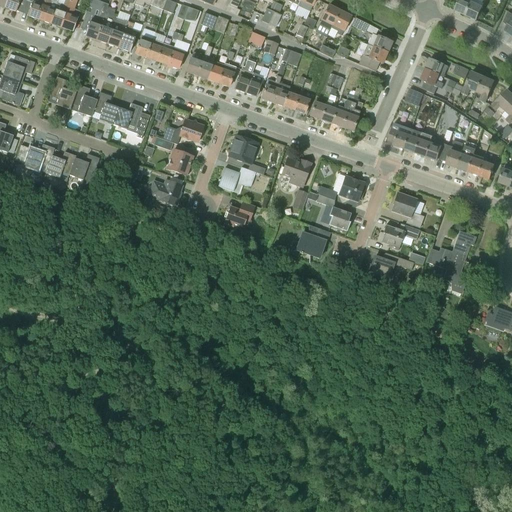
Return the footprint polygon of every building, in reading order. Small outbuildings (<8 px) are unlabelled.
[(7,0),(5,8),(16,12),(17,9),(23,11),(26,0),(7,0)] [(39,20),(46,0),(26,0),(23,11),(29,13),(28,16),(39,20)] [(50,24),(57,4),(51,2),(51,0),(46,0),(39,20),(50,24)] [(62,28),(71,0),(65,0),(63,6),(57,4),(50,24),(62,28)] [(71,0),(62,28),(73,32),(80,11),(74,9),(77,0),(71,0)] [(163,10),(166,0),(151,0),(150,5),(163,10)] [(176,4),(167,0),(166,0),(163,10),(172,14),(176,4)] [(240,0),(231,0),(229,6),(237,9),(240,0)] [(301,0),(299,6),(310,11),(312,8),(315,0),(301,0)] [(465,16),(472,3),(465,0),(460,0),(455,11),(465,16)] [(472,0),(472,3),(465,16),(476,21),(484,4),(474,0),(472,0)] [(268,25),(278,4),(273,2),(269,10),(267,9),(261,21),(268,25)] [(96,40),(108,7),(108,5),(103,3),(97,18),(92,16),(84,36),(96,40)] [(278,4),(268,25),(275,28),(281,16),(278,15),(282,6),(278,4)] [(184,17),(188,8),(181,5),(177,18),(183,20),(184,17)] [(329,6),(321,20),(333,25),(340,11),(329,6)] [(117,18),(118,15),(114,14),(115,10),(108,7),(96,40),(107,44),(117,18)] [(331,29),(337,32),(336,34),(341,36),(351,17),(340,11),(333,25),(331,29)] [(511,14),(508,12),(503,23),(508,26),(504,32),(511,37),(511,14)] [(213,30),(217,18),(204,13),(197,32),(204,35),(207,28),(213,30)] [(218,17),(217,18),(213,30),(223,33),(228,21),(218,17)] [(308,28),(312,19),(307,17),(303,26),(308,28)] [(123,20),(117,18),(107,44),(118,48),(128,22),(128,21),(123,20)] [(355,18),(351,26),(365,33),(369,25),(355,18)] [(312,19),(308,28),(312,30),(316,21),(312,19)] [(128,22),(118,48),(130,53),(137,32),(132,31),(134,24),(128,22)] [(233,24),(229,35),(235,37),(238,26),(233,24)] [(308,28),(301,25),(296,35),(303,38),(308,28)] [(252,33),(248,42),(261,48),(265,38),(252,33)] [(367,45),(387,53),(391,42),(372,34),(367,45)] [(146,58),(152,39),(142,36),(135,54),(146,58)] [(157,62),(163,43),(152,39),(146,58),(157,62)] [(238,43),(233,41),(227,58),(232,60),(238,43)] [(267,41),(264,50),(263,52),(274,55),(278,44),(267,41)] [(167,66),(174,48),(173,48),(174,47),(163,43),(157,62),(167,66)] [(387,53),(367,45),(359,65),(375,72),(379,63),(382,64),(387,53)] [(207,80),(214,62),(215,59),(209,57),(212,48),(207,46),(206,51),(204,56),(197,76),(207,80)] [(335,52),(322,46),(319,53),(332,59),(335,52)] [(341,57),(345,49),(340,46),(336,54),(341,57)] [(174,48),(167,66),(178,70),(184,52),(174,48)] [(345,49),(341,57),(345,59),(349,51),(345,49)] [(291,51),(286,63),(297,67),(301,55),(291,51)] [(197,76),(204,56),(193,52),(186,72),(197,76)] [(2,76),(19,82),(23,72),(31,75),(35,63),(15,56),(12,64),(7,62),(2,76)] [(439,76),(444,78),(448,67),(430,59),(425,70),(439,76)] [(225,66),(224,66),(214,62),(207,80),(218,84),(225,66)] [(225,66),(218,84),(229,88),(236,68),(225,64),(224,66),(225,66)] [(279,83),(279,84),(281,78),(282,79),(284,72),(285,67),(281,65),(275,80),(276,81),(276,83),(268,80),(261,99),(272,103),(279,83)] [(463,68),(459,77),(465,80),(469,71),(463,68)] [(245,94),(252,73),(247,71),(241,69),(234,90),(245,94)] [(437,82),(439,77),(439,76),(425,70),(421,80),(424,82),(421,89),(434,95),(437,87),(441,89),(443,85),(437,82)] [(252,73),(245,94),(256,97),(263,77),(259,75),(252,73)] [(476,93),(483,78),(472,73),(468,82),(463,94),(467,96),(469,91),(476,93)] [(330,74),(327,83),(326,86),(327,87),(325,93),(329,95),(336,76),(330,74)] [(16,92),(19,82),(2,76),(0,82),(0,90),(3,92),(0,98),(0,99),(19,107),(24,95),(16,92)] [(336,76),(333,86),(329,95),(334,97),(337,90),(338,90),(343,79),(336,76)] [(72,103),(75,93),(66,90),(68,82),(57,78),(50,97),(58,100),(56,105),(70,110),(72,104),(72,103)] [(483,78),(476,93),(481,95),(479,101),(485,103),(490,92),(494,83),(483,78)] [(447,86),(454,89),(457,83),(450,80),(447,86)] [(290,87),(279,84),(279,83),(272,103),(283,107),(288,92),(290,87)] [(93,111),(97,101),(87,97),(90,90),(78,85),(75,93),(72,103),(72,104),(80,106),(77,113),(91,118),(94,111),(93,111)] [(462,87),(456,85),(452,94),(458,96),(462,87)] [(454,89),(447,86),(445,91),(452,94),(454,89)] [(423,95),(419,93),(410,89),(404,102),(418,107),(423,95)] [(505,112),(511,104),(511,95),(507,91),(492,108),(496,112),(500,108),(505,112)] [(299,96),(288,92),(283,107),(294,111),(299,96)] [(112,125),(118,108),(109,105),(111,97),(99,93),(97,101),(93,111),(94,111),(101,113),(99,120),(112,125)] [(342,128),(353,96),(349,94),(344,108),(338,106),(337,110),(336,110),(331,124),(342,128)] [(299,96),(294,111),(304,115),(310,100),(299,96)] [(353,96),(342,128),(353,132),(363,104),(357,102),(358,98),(353,96)] [(331,124),(336,110),(331,108),(332,102),(327,101),(326,105),(326,106),(320,120),(331,124)] [(326,106),(326,105),(315,102),(310,116),(320,120),(326,106)] [(118,108),(112,125),(126,130),(128,125),(136,128),(144,131),(149,116),(141,113),(143,108),(131,104),(128,112),(118,108)] [(494,113),(488,108),(484,112),(490,118),(494,113)] [(471,110),(469,115),(477,120),(479,115),(471,110)] [(162,140),(173,144),(173,143),(177,145),(180,136),(198,143),(199,139),(201,138),(203,132),(202,131),(203,127),(197,124),(195,121),(192,123),(185,120),(182,129),(180,128),(175,130),(167,127),(162,140)] [(0,150),(7,153),(13,136),(3,133),(6,125),(0,123),(0,150)] [(404,150),(411,130),(394,124),(388,141),(394,143),(393,146),(404,150)] [(511,130),(508,126),(500,135),(505,139),(511,131),(511,130)] [(420,139),(422,134),(411,130),(404,150),(415,154),(420,139)] [(100,141),(102,134),(96,131),(93,138),(100,141)] [(247,164),(251,152),(255,143),(236,136),(233,145),(234,146),(233,150),(231,150),(228,157),(247,164)] [(173,144),(162,140),(156,138),(153,145),(170,151),(173,144)] [(431,143),(420,139),(415,154),(426,158),(431,143)] [(447,146),(448,145),(432,140),(431,143),(426,158),(437,161),(437,159),(442,161),(447,146)] [(48,169),(52,157),(55,149),(43,145),(40,153),(30,149),(24,166),(38,170),(39,166),(47,168),(48,169)] [(452,148),(447,146),(442,161),(447,163),(446,165),(457,169),(463,151),(452,147),(452,148)] [(468,173),(473,158),(475,152),(464,149),(463,151),(457,169),(468,173)] [(192,157),(173,150),(166,169),(186,176),(186,175),(188,175),(190,169),(188,169),(192,157)] [(69,176),(75,159),(76,157),(64,153),(62,160),(52,157),(48,169),(47,168),(45,173),(59,178),(61,173),(69,176)] [(75,159),(69,176),(82,181),(84,175),(92,178),(99,159),(87,155),(85,162),(75,159)] [(478,176),(484,162),(473,158),(468,173),(478,176)] [(287,159),(284,168),(281,176),(290,179),(288,184),(302,189),(311,164),(301,161),(300,163),(287,159)] [(484,162),(478,176),(489,180),(494,165),(484,162)] [(248,170),(256,173),(260,174),(262,168),(250,164),(248,170)] [(509,187),(511,180),(511,168),(505,166),(499,184),(509,187)] [(256,173),(248,170),(241,168),(239,174),(234,172),(234,173),(231,172),(231,171),(228,170),(224,168),(220,180),(218,180),(218,187),(233,193),(236,185),(251,187),(256,173)] [(352,179),(345,177),(340,191),(338,196),(357,203),(359,196),(362,197),(364,191),(362,190),(364,184),(358,182),(359,179),(352,177),(352,179)] [(181,187),(164,181),(163,185),(153,181),(149,192),(159,196),(158,200),(175,206),(179,193),(178,193),(181,187)] [(317,195),(319,195),(333,200),(334,201),(334,200),(337,193),(320,187),(317,195)] [(302,211),(308,194),(298,190),(292,207),(302,211)] [(317,195),(309,193),(307,199),(315,202),(317,195)] [(412,213),(413,210),(417,201),(397,194),(393,205),(395,206),(393,212),(392,211),(392,212),(408,217),(405,224),(420,228),(424,217),(412,213)] [(333,200),(319,195),(316,203),(331,208),(333,200)] [(261,209),(255,207),(242,202),(239,210),(230,207),(228,213),(226,213),(224,218),(226,218),(224,224),(233,227),(234,225),(243,229),(246,220),(250,221),(254,211),(259,213),(261,209)] [(351,214),(334,208),(332,208),(329,216),(332,217),(330,224),(329,225),(336,228),(336,230),(339,231),(340,229),(347,232),(350,223),(349,223),(348,223),(351,214)] [(316,238),(319,229),(309,226),(309,235),(302,233),(299,241),(296,250),(300,252),(300,254),(302,255),(303,253),(319,259),(319,258),(320,256),(320,255),(325,241),(319,239),(316,238)] [(405,233),(386,226),(384,230),(386,231),(382,244),(389,246),(388,248),(398,251),(403,236),(416,240),(419,231),(407,227),(405,233)] [(431,249),(427,259),(426,263),(446,270),(443,280),(449,282),(463,287),(467,275),(461,273),(464,262),(470,245),(473,246),(476,238),(459,232),(452,253),(440,248),(439,252),(431,249)] [(419,256),(417,264),(422,266),(425,258),(419,256)] [(395,264),(379,259),(375,257),(369,274),(389,281),(395,264)] [(413,264),(399,259),(396,266),(411,271),(413,264)] [(489,314),(486,323),(488,323),(487,326),(504,332),(505,329),(511,331),(511,313),(495,308),(493,315),(490,314),(490,315),(489,314)]
